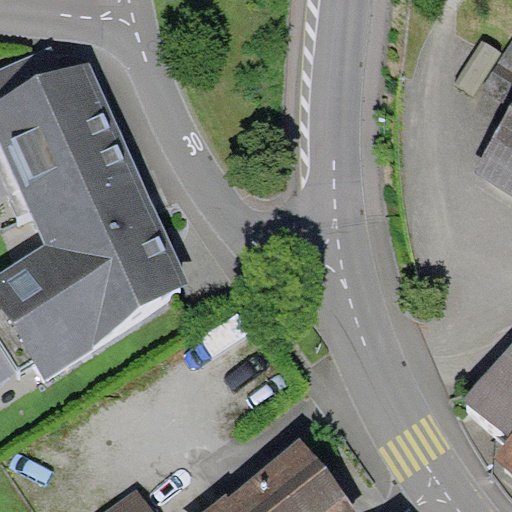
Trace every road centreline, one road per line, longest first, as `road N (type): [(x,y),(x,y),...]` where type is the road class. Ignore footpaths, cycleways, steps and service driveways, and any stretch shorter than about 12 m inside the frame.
road 1 (residential): [(340,256),(293,254),(247,233),(209,188),(166,110),(128,11)]
road 2 (tertiary): [(461,511),(379,377),(340,256)]
road 3 (tertiary): [(340,256),(337,81),(346,0)]
road 4 (residential): [(128,11),(0,8)]
